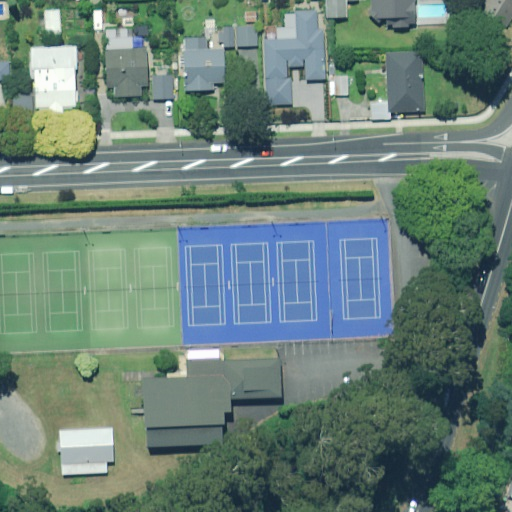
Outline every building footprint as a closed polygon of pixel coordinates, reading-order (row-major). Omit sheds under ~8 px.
[(327,0),(328,17),(347,17),(346,0),(327,0)] [(371,0),(372,19),(384,19),(384,26),(415,26),(415,0),(371,0)] [(511,0),(485,0),(480,10),(507,26),(511,17),(511,0)] [(62,34),(61,9),(46,10),(47,21),(42,22),(42,35),(62,34)] [(288,66),(306,66),(307,80),(326,79),(324,28),(319,29),(318,11),(295,12),(297,38),(265,40),(268,105),(293,104),(291,77),(288,77),(288,66)] [(224,27),(224,32),(218,32),(218,42),(224,42),(224,46),(258,46),(258,27),(224,27)] [(136,49),(136,38),(106,38),(107,87),(115,87),(115,97),(145,96),(145,48),(136,49)] [(184,90),(217,90),(217,83),(224,83),(225,51),(206,51),(206,39),(184,38),(184,90)] [(78,106),(76,46),(32,48),(33,71),(35,71),(36,108),(50,108),(50,113),(65,113),(64,106),(78,106)] [(427,111),(424,51),(387,53),(388,101),(371,102),(371,119),(392,119),(392,112),(427,111)] [(173,99),(172,75),(153,76),(153,100),(173,99)] [(349,95),(350,77),(336,76),(335,94),(349,95)] [(280,370),(180,373),(180,388),(139,389),(141,458),(229,455),(227,410),(281,408),(280,370)] [(110,438),(56,440),(57,478),(111,477),(110,438)]
